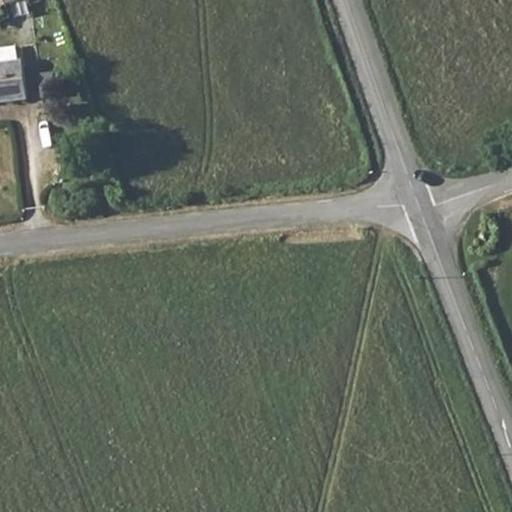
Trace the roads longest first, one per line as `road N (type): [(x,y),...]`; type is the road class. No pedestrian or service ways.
road 1 (unclassified): [(419,204),(0,243)]
road 2 (tertiary): [(511,442),(419,204)]
road 3 (tertiary): [(419,204),(345,0)]
